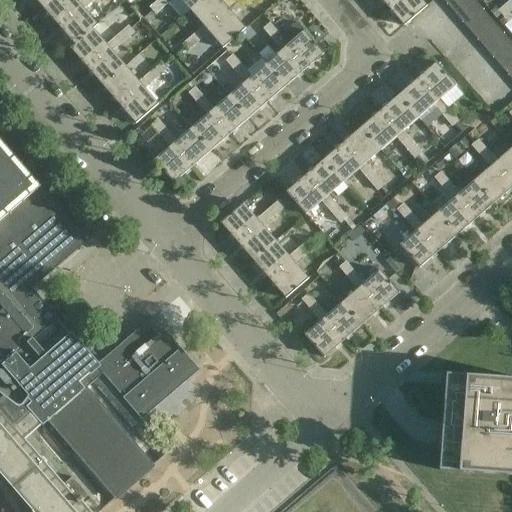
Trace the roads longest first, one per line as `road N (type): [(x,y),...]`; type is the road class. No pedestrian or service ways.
road 1 (residential): [(166,237),(359,68),(362,28),(337,0)]
road 2 (residential): [(0,46),(166,237)]
road 3 (residential): [(323,421),(511,259)]
road 4 (residential): [(166,237),(323,421)]
road 5 (residential): [(217,511),(323,421)]
